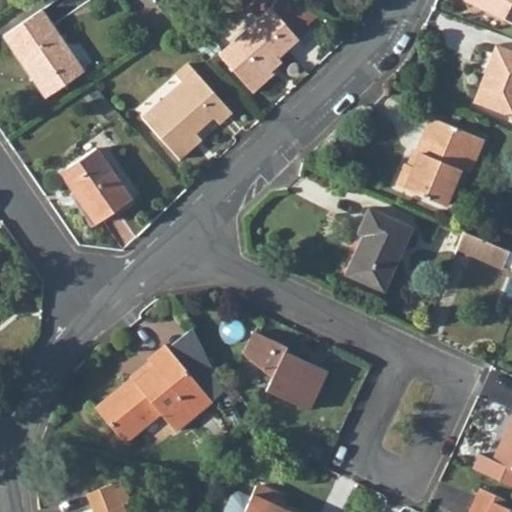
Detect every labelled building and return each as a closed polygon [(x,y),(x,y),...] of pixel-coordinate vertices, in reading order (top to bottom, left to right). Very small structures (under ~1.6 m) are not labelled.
[(511,0),(471,0),(511,20),(511,0)] [(271,9),(219,55),(254,93),(273,75),(267,68),(299,40),(271,9)] [(41,10),(3,37),(17,57),(47,98),(84,72),(41,10)] [(511,54),(496,49),(476,103),(511,115),(511,54)] [(196,145),(190,138),(195,134),(214,117),(220,124),(232,113),(196,73),(158,106),(155,109),(144,118),(180,159),(196,145)] [(401,176),(397,185),(444,204),(451,188),(465,155),(474,158),(483,138),(432,117),(412,165),(407,163),(404,169),(401,176)] [(195,134),(190,138),(196,145),(201,140),(195,134)] [(97,149),(62,174),(75,193),(78,191),(100,223),(132,200),(97,149)] [(365,234),(349,272),(385,289),(392,274),(413,227),(371,209),(360,232),(365,234)] [(466,231),(458,247),(503,268),(511,251),(466,231)] [(168,343),(205,392),(210,398),(223,388),(192,326),(168,343)] [(253,329),(242,351),(270,374),(263,387),(305,406),(323,368),(283,349),(285,344),(265,334),(253,329)] [(135,375),(132,371),(95,399),(123,435),(158,408),(173,426),(193,411),(188,404),(205,392),(168,343),(166,340),(148,353),(149,354),(154,360),(135,375)] [(149,354),(130,369),(132,371),(135,375),(154,360),(149,354)] [(205,392),(188,404),(193,411),(210,398),(205,392)] [(511,410),(490,456),(511,466),(511,410)] [(86,483),(91,497),(117,488),(112,474),(86,483)] [(273,489),(252,479),(246,492),(234,486),(227,488),(220,504),(222,510),(225,511),(308,511),(281,499),(279,503),(268,498),(270,494),(273,489)] [(502,495),(477,483),(463,511),(511,511),(511,506),(499,500),(502,495)] [(91,497),(80,501),(83,510),(122,495),(119,487),(117,488),(91,497)] [(281,499),(270,494),(268,498),(279,503),(281,499)] [(128,511),(122,495),(83,510),(83,511),(128,511)]
